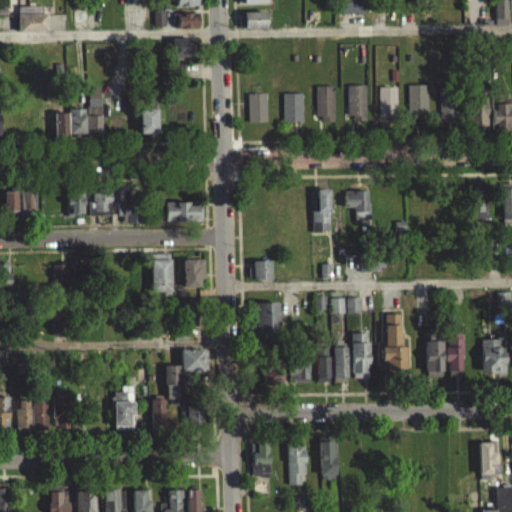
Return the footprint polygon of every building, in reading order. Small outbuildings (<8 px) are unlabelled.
[(195,0),(175,0),(175,14),(195,14),(195,0)] [(264,0),(236,0),(236,11),(264,11),(264,0)] [(337,0),(338,21),(362,21),(361,0),(337,0)] [(18,5),(18,30),(47,30),(46,12),(42,12),(42,5),(18,5)] [(493,7),(494,28),(505,28),(504,6),(493,7)] [(164,8),(153,9),(154,24),(165,23),(164,8)] [(239,12),(265,10),(266,26),(240,27),(239,12)] [(177,11),(199,11),(199,27),(177,27),(177,11)] [(152,33),(163,33),(163,18),(152,18),(152,33)] [(237,19),(237,36),(264,35),(263,19),(237,19)] [(172,35),(196,36),(197,21),(173,20),(172,35)] [(172,38),(172,55),(193,55),(193,52),(197,52),(197,38),(172,38)] [(482,45),(482,61),(468,61),(468,45),(482,45)] [(170,64),(191,64),(191,46),(170,46),(170,64)] [(103,49),(104,58),(116,57),(115,48),(103,49)] [(184,61),(168,62),(168,77),(184,76),(184,61)] [(407,83),(426,82),(427,114),(407,114),(407,83)] [(346,84),(347,114),(353,114),(353,118),(365,118),(364,83),(346,84)] [(316,84),(316,114),(321,114),(321,120),(334,120),(334,84),(316,84)] [(439,85),(457,84),(458,116),(440,116),(439,85)] [(378,85),(396,85),(397,117),(379,117),(378,85)] [(468,89),(486,89),(486,128),(468,127),(468,89)] [(248,92),(266,91),(267,120),(248,120),(248,92)] [(282,91),(283,120),(302,120),(302,91),(282,91)] [(100,96),(101,138),(89,138),(89,134),(87,134),(86,104),(88,104),(88,97),(100,96)] [(140,96),(140,109),(139,109),(139,133),(157,132),(156,108),(155,108),(155,96),(140,96)] [(510,96),(509,128),(491,127),(492,96),(510,96)] [(68,107),(67,135),(84,135),(85,107),(68,107)] [(53,112),(54,139),(67,139),(67,135),(67,112),(53,112)] [(501,182),(511,182),(511,221),(502,222),(501,182)] [(107,183),(107,190),(110,190),(111,213),(89,214),(88,200),(93,199),(92,183),(107,183)] [(470,183),(470,216),(486,216),(486,191),(482,191),(482,183),(470,183)] [(66,188),(83,188),(83,211),(66,211),(66,188)] [(20,189),(21,217),(35,216),(33,189),(20,189)] [(327,202),(327,189),(315,190),(315,210),(311,210),(312,231),(320,231),(320,229),(328,229),(328,209),(331,207),(331,203),(327,202)] [(365,189),(366,205),(368,205),(369,218),(353,218),(353,206),(343,206),(343,194),(352,194),(352,190),(365,189)] [(17,190),(4,191),(5,218),(18,217),(17,190)] [(165,200),(165,219),(202,219),(201,199),(165,200)] [(138,201),(117,202),(118,213),(127,213),(127,221),(139,220),(138,201)] [(163,229),(200,229),(200,213),(188,213),(187,209),(162,210),(163,229)] [(117,230),(137,230),(138,211),(118,210),(117,230)] [(169,252),(169,259),(170,259),(171,291),(151,291),(150,259),(151,259),(151,253),(169,252)] [(359,252),(373,252),(373,254),(384,254),(384,265),(373,265),(373,270),(359,270),(359,252)] [(74,257),(74,261),(72,262),(74,282),(90,281),(89,256),(74,257)] [(184,258),(204,258),(205,277),(199,277),(200,286),(184,287),(184,258)] [(252,260),(252,266),(248,266),(248,276),(252,275),(252,279),(270,279),(270,260),(252,260)] [(66,262),(53,262),(53,295),(67,294),(66,262)] [(320,262),(330,262),(330,275),(320,275),(320,262)] [(0,287),(10,287),(9,271),(6,271),(6,263),(0,263),(0,287)] [(358,266),(358,279),(374,279),(374,275),(383,274),(382,265),(358,266)] [(495,291),(495,304),(509,304),(509,291),(495,291)] [(313,294),(325,294),(325,307),(313,307),(313,294)] [(329,296),(342,296),(343,311),(329,311),(329,296)] [(345,296),(345,311),(359,310),(359,296),(345,296)] [(175,299),(196,299),(196,324),(176,324),(175,299)] [(508,300),(493,300),(494,313),(509,312),(508,300)] [(276,302),(277,340),(254,341),(254,334),(248,334),(248,307),(253,307),(253,302),(276,302)] [(324,318),(323,303),(312,303),(312,318),(324,318)] [(358,320),(358,305),(343,305),(343,320),(358,320)] [(328,306),(328,321),(341,320),(341,306),(328,306)] [(67,313),(51,313),(51,332),(67,332),(67,313)] [(384,313),(384,324),(383,325),(383,347),(379,347),(379,360),(385,360),(385,374),(403,373),(402,345),(399,345),(398,313),(384,313)] [(50,342),(61,342),(60,324),(50,325),(50,342)] [(440,326),(440,375),(426,375),(426,371),(424,371),(424,341),(426,341),(426,333),(429,333),(429,327),(440,326)] [(462,329),(462,355),(459,355),(460,374),(448,375),(447,360),(443,360),(442,349),(447,349),(447,329),(462,329)] [(174,330),(187,330),(187,338),(174,338),(174,330)] [(350,331),(352,377),(368,376),(366,341),(364,341),(364,331),(350,331)] [(502,333),(502,342),(505,342),(505,371),(480,372),(480,338),(493,338),(493,333),(502,333)] [(285,353),(286,381),(306,380),(306,355),(310,354),(310,341),(289,342),(289,353),(285,353)] [(330,346),(344,345),(345,380),(331,381),(330,346)] [(180,349),(206,349),(207,368),(203,368),(203,370),(181,370),(180,349)] [(108,350),(120,351),(120,362),(108,362),(108,350)] [(11,352),(11,365),(27,365),(26,352),(11,352)] [(315,356),(328,355),(328,380),(316,380),(315,356)] [(262,356),(262,383),(281,383),(281,356),(262,356)] [(164,364),(165,397),(178,397),(178,363),(164,364)] [(194,374),(181,375),(182,388),(194,388),(194,374)] [(114,390),(114,395),(111,395),(110,412),(113,412),(113,425),(115,425),(115,429),(133,429),(133,401),(131,401),(131,383),(121,383),(121,390),(114,390)] [(46,391),(46,402),(47,402),(47,428),(32,428),(32,391),(46,391)] [(52,394),(53,424),(57,424),(57,428),(68,428),(68,419),(70,419),(69,393),(52,394)] [(8,394),(0,394),(0,431),(9,431),(8,394)] [(151,396),(163,396),(163,428),(151,428),(151,396)] [(18,398),(18,407),(16,407),(16,430),(30,430),(30,407),(27,407),(27,398),(18,398)] [(71,401),(71,430),(84,429),(84,424),(87,424),(86,401),(71,401)] [(186,403),(201,402),(202,424),(187,424),(186,403)] [(318,435),(319,474),(321,474),(321,478),(334,478),(334,457),(334,435),(318,435)] [(285,441),(299,440),(299,444),(303,444),(304,462),(302,462),(303,472),(299,472),(299,483),(287,483),(285,441)] [(250,442),(250,474),(259,474),(259,476),(268,476),(267,451),(266,451),(266,442),(250,442)] [(499,461),(499,472),(489,472),(490,479),(479,479),(478,442),(489,442),(490,451),(496,451),(496,461),(499,461)] [(252,480),(253,491),(267,491),(267,480),(252,480)] [(510,486),(510,511),(481,511),(481,508),(494,508),(494,486),(510,486)] [(46,489),(46,511),(61,511),(68,511),(68,501),(60,502),(60,488),(46,489)] [(102,488),(103,511),(123,511),(123,490),(118,490),(117,488),(102,488)] [(74,511),(94,511),(94,489),(74,489),(74,511)] [(148,511),(148,489),(132,489),(132,511),(148,511)] [(182,489),(182,497),(180,497),(180,511),(160,511),(160,501),(166,501),(166,489),(182,489)] [(198,489),(198,509),(202,509),(202,511),(186,511),(186,489),(198,489)]
